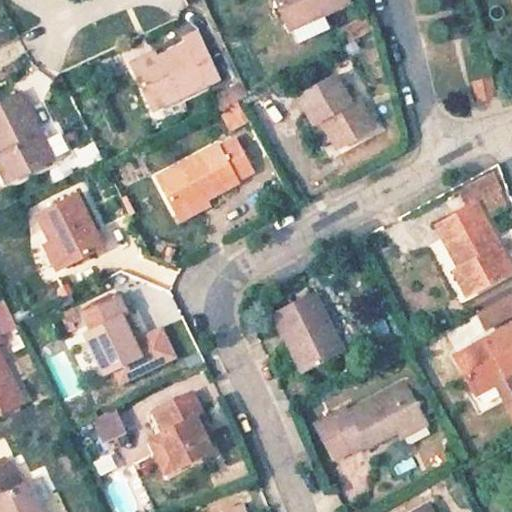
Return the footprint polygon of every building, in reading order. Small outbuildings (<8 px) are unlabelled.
[(277,0),(291,30),(350,2),(349,0),(277,0)] [(157,113),(220,83),(199,37),(186,43),(188,50),(162,62),(137,74),(157,113)] [(137,74),(162,62),(159,56),(135,68),(137,74)] [(476,82),(482,103),(498,99),(493,77),(476,82)] [(300,99),(318,132),(325,128),(336,152),(373,133),(358,103),(352,106),(338,79),(300,99)] [(249,98),(243,85),(216,99),(222,112),(249,98)] [(0,104),(0,154),(1,156),(13,181),(56,160),(23,94),(0,104)] [(207,201),(237,185),(236,183),(250,176),(234,143),(220,151),(218,148),(159,179),(177,216),(207,201)] [(0,156),(0,172),(6,184),(13,181),(1,156),(0,156)] [(39,213),(65,264),(104,246),(79,194),(39,213)] [(181,222),(210,207),(207,201),(177,216),(181,222)] [(511,273),(511,266),(478,204),(440,226),(461,267),(476,293),(511,273)] [(456,270),(470,296),(476,293),(461,267),(456,270)] [(296,345),(308,371),(344,355),(316,294),(291,306),(278,312),(275,313),(290,348),(296,345)] [(497,324),(511,315),(511,295),(488,308),(497,324)] [(123,296),(86,315),(94,332),(89,334),(108,374),(118,370),(124,382),(178,357),(164,329),(137,343),(125,318),(131,314),(123,296)] [(291,306),(288,300),(275,307),(278,312),(291,306)] [(7,303),(0,306),(0,317),(3,323),(14,317),(7,303)] [(511,326),(458,357),(478,392),(498,381),(511,375),(511,373),(511,326)] [(0,329),(0,421),(30,408),(2,350),(9,347),(0,329)] [(502,386),(511,380),(511,376),(511,375),(498,381),(502,386)] [(366,446),(395,431),(421,417),(401,380),(347,409),(345,404),(332,411),(351,448),(363,442),(366,446)] [(162,434),(178,467),(212,451),(206,438),(202,430),(208,427),(192,393),(155,410),(166,433),(162,434)] [(115,410),(93,421),(104,443),(126,432),(115,410)] [(398,437),(425,423),(421,417),(395,431),(398,437)] [(206,438),(212,435),(208,427),(202,430),(206,438)] [(162,434),(149,440),(164,473),(178,467),(162,434)] [(0,478),(14,472),(10,463),(0,467),(0,478)] [(0,478),(0,509),(1,511),(46,511),(32,483),(26,486),(18,470),(14,472),(0,478)] [(120,477),(104,487),(118,511),(125,511),(137,505),(120,477)] [(434,511),(429,501),(408,511),(434,511)]
